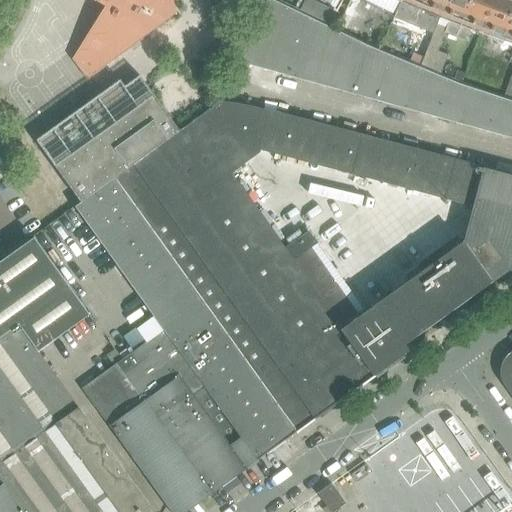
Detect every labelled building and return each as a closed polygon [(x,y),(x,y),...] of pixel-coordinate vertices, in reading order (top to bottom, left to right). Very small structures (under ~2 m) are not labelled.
[(174,0),(94,0),(105,7),(73,59),(88,80),(178,14),(174,0)] [(269,71),(287,7),(272,0),(263,0),(238,63),(269,71)] [(295,9),(299,0),(287,0),(285,4),(295,9)] [(347,9),(351,0),(343,0),(340,6),(347,9)] [(407,0),(440,13),(445,0),(407,0)] [(481,29),(491,0),(445,0),(440,13),(441,14),(435,29),(430,40),(420,67),(440,75),(448,56),(438,52),(445,34),(466,42),(472,26),(481,29)] [(511,40),(511,0),(491,0),(481,29),(511,40)] [(299,80),(316,21),(287,7),(269,71),(299,80)] [(345,33),(352,19),(345,15),(337,30),(345,33)] [(326,87),(342,34),(316,21),(299,80),(326,87)] [(355,95),(369,47),(342,34),(326,87),(355,95)] [(384,103),(397,59),(380,52),(369,47),(355,95),(384,103)] [(413,111),(425,70),(397,59),(384,103),(413,111)] [(442,120),(453,82),(425,70),(413,111),(442,120)] [(511,100),(511,73),(503,97),(511,100)] [(119,81),(37,141),(43,150),(73,190),(80,201),(81,202),(114,179),(179,132),(139,77),(124,88),(119,81)] [(471,128),(481,92),(453,82),(442,120),(471,128)] [(497,135),(507,100),(481,92),(471,128),(497,135)] [(511,139),(511,102),(507,100),(497,135),(511,139)] [(179,132),(114,179),(295,433),(315,419),(362,385),(374,376),(374,375),(341,330),(341,329),(339,329),(229,174),(232,172),(248,160),(263,150),(274,153),(472,206),(474,206),(465,241),(462,243),(491,282),(502,274),(508,269),(511,255),(511,254),(511,251),(511,174),(250,107),(230,103),(222,103),(221,103),(219,103),(192,123),(179,132)] [(81,202),(75,207),(163,331),(257,461),(295,433),(114,179),(81,202)] [(152,511),(77,407),(38,353),(89,315),(34,238),(0,262),(0,481),(22,511),(152,511)] [(362,315),(341,330),(374,375),(398,357),(393,350),(398,346),(399,348),(404,344),(404,343),(404,344),(412,338),(416,335),(418,334),(424,329),(428,326),(436,320),(437,322),(438,321),(435,315),(436,314),(435,314),(437,313),(441,316),(447,309),(445,307),(447,305),(448,306),(450,307),(453,310),(454,309),(453,308),(454,308),(461,303),(466,299),(468,298),(473,294),(478,290),(479,290),(486,285),(491,282),(462,243),(458,246),(458,247),(426,271),(425,270),(424,271),(410,281),(407,283),(407,284),(377,305),(377,304),(370,309),(372,311),(363,317),(362,315)] [(122,360),(118,363),(212,493),(257,461),(163,331),(147,342),(137,328),(123,338),(130,347),(119,355),(122,360)] [(511,353),(510,355),(506,359),(503,364),(501,370),(501,371),(501,377),(503,382),(505,385),(511,395),(511,353)] [(118,363),(82,389),(170,511),(185,511),(212,493),(118,363)] [(22,511),(0,481),(0,511),(22,511)] [(334,511),(345,504),(340,497),(331,484),(317,494),(327,507),(323,510),(324,511),(330,511),(334,511)]
